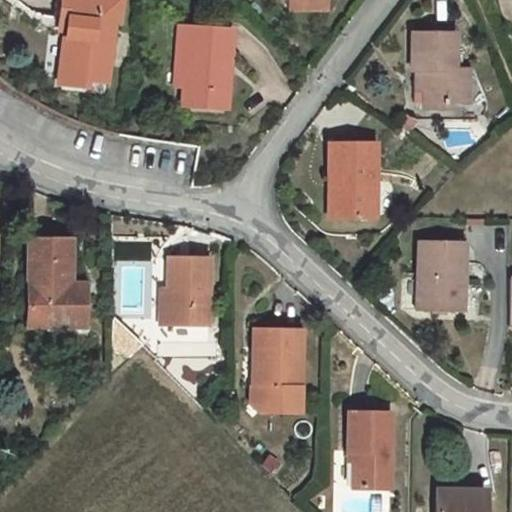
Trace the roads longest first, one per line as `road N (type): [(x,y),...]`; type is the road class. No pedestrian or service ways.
road 1 (residential): [(237,220),(275,243),(453,404),(511,416)]
road 2 (residential): [(237,220),(258,166),(379,0)]
road 3 (residential): [(0,152),(93,192),(237,220)]
